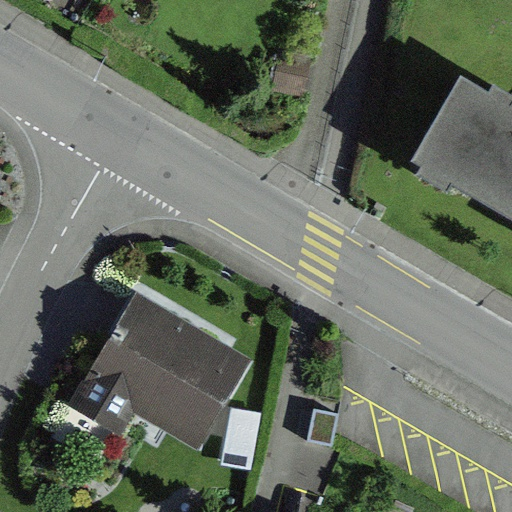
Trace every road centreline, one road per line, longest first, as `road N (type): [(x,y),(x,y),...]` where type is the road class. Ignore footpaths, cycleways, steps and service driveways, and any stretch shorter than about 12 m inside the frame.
road 1 (residential): [(116,135),(511,372)]
road 2 (residential): [(0,369),(116,135)]
road 3 (residential): [(0,68),(116,135)]
